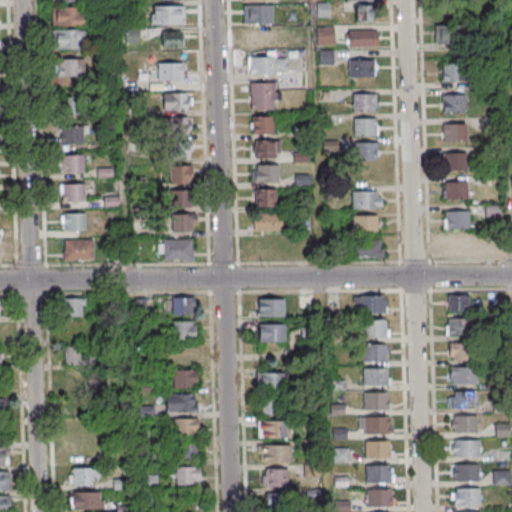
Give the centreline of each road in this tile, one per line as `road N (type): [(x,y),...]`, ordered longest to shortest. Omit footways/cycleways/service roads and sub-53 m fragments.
road 1 (residential): [(42,511),(24,0)]
road 2 (residential): [(425,511),(407,0)]
road 3 (residential): [(234,511),(217,0)]
road 4 (residential): [(511,276),(0,280)]
